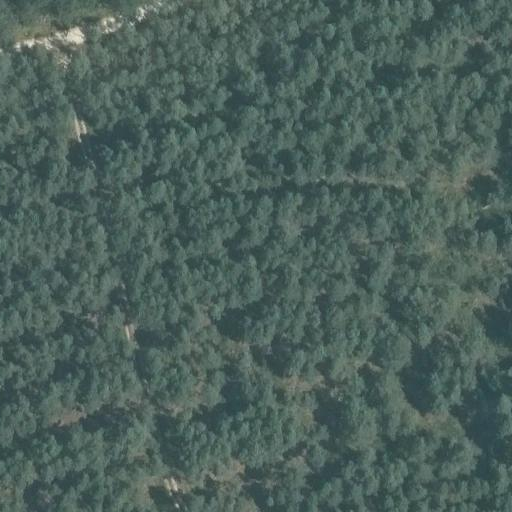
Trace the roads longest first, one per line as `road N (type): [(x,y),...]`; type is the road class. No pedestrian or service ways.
road 1 (track): [(185,511),(168,486),(55,45)]
road 2 (track): [(0,56),(120,25),(177,0)]
